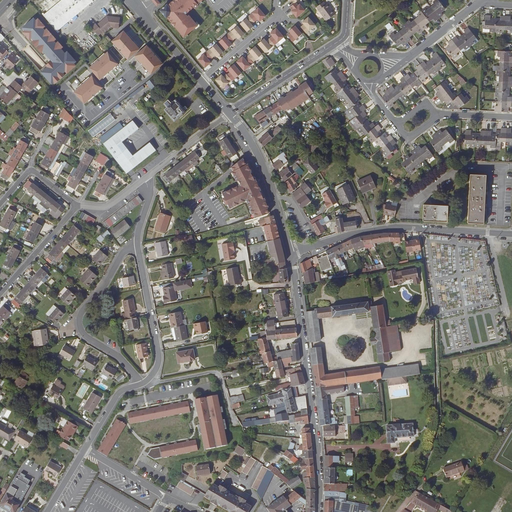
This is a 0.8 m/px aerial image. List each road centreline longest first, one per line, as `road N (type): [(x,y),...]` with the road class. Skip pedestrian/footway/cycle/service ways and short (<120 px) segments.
road 1 (residential): [(289,252),(318,442),(320,511)]
road 2 (residential): [(511,234),(368,228),(289,252)]
road 3 (residential): [(138,246),(124,251),(80,317),(81,330),(118,355),(138,385)]
road 4 (residential): [(229,113),(267,177),(289,252)]
road 5 (residential): [(138,385),(158,362),(138,246)]
road 6 (residential): [(330,46),(229,113)]
